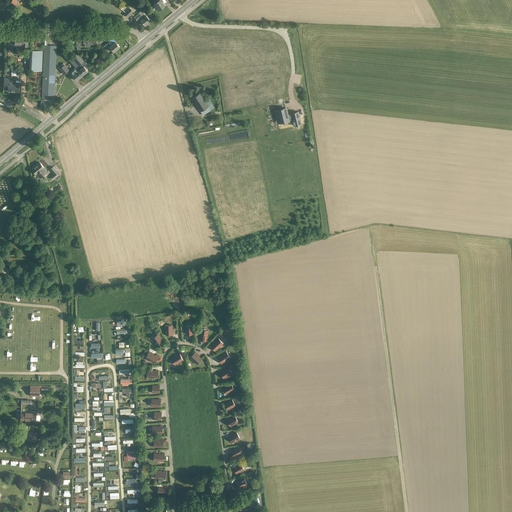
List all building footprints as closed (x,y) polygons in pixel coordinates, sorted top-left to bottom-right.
[(12,0),(10,3),(16,8),(20,3),(16,0),(15,0),(12,0)] [(154,11),(158,8),(159,10),(165,5),(161,0),(155,0),(157,2),(151,7),(154,11)] [(124,13),(128,17),(134,12),(130,8),(124,13)] [(136,19),(138,22),(139,22),(141,20),(146,26),(146,25),(147,26),(149,24),(148,23),(151,21),(146,15),(144,12),(136,19)] [(22,36),(15,36),(15,45),(22,45),(22,46),(28,46),(28,35),(22,35),(22,36)] [(79,36),(79,44),(80,44),(85,44),(85,46),(89,46),(89,44),(97,44),(97,36),(80,36),(79,36)] [(108,50),(110,47),(114,51),(120,46),(116,41),(112,45),(110,42),(105,45),(108,50)] [(44,45),(43,62),(42,81),(42,87),(42,95),(54,96),(57,46),(44,45)] [(30,50),(29,70),(42,71),(43,51),(30,50)] [(78,71),(82,76),(88,71),(84,66),(81,63),(84,61),(78,53),(72,58),(74,60),(71,61),(79,70),(78,71)] [(59,69),(64,75),(69,70),(65,64),(64,64),(63,63),(59,66),(60,68),(59,69)] [(82,76),(78,71),(76,73),(73,69),(70,72),(73,75),(77,80),(82,76)] [(18,92),(20,84),(14,83),(14,80),(11,79),(5,78),(4,88),(8,88),(8,91),(18,92)] [(200,93),(192,98),(201,111),(200,111),(203,115),(211,110),(210,110),(215,107),(210,100),(206,102),(200,93)] [(290,122),(289,120),(293,119),(294,126),(301,124),(298,111),(291,113),(291,114),(288,115),(286,108),(275,111),(277,122),(282,120),(283,124),(290,122)] [(40,178),(47,172),(44,168),(39,162),(32,169),(36,175),(37,174),(40,178)] [(53,166),(50,169),(54,174),(51,176),(53,180),(56,178),(57,180),(60,177),(58,175),(60,174),(53,166)] [(165,334),(163,335),(173,335),(173,332),(172,332),(172,325),(165,325),(165,329),(165,334)] [(186,334),(195,334),(193,334),(192,329),(193,329),(193,325),(186,325),(186,334)] [(200,337),(198,337),(198,340),(208,342),(208,341),(206,341),(207,334),(208,330),(206,330),(205,329),(204,329),(203,329),(201,329),(200,337)] [(83,339),(76,339),(76,333),(72,333),(73,344),(83,343),(83,339)] [(157,348),(161,345),(165,343),(163,340),(162,341),(158,335),(152,339),(154,342),(154,341),(158,347),(156,348),(157,348)] [(212,344),(211,343),(209,345),(216,352),(215,351),(220,346),(221,346),(223,344),(222,342),(222,341),(221,340),(220,340),(218,339),(212,344)] [(154,365),(156,360),(159,356),(156,355),(156,356),(148,352),(145,359),(149,360),(155,363),(154,365)] [(197,365),(201,359),(196,355),(197,354),(195,352),(190,358),(194,362),(197,365)] [(220,356),(219,355),(217,357),(222,365),(223,365),(221,363),(227,359),(227,360),(230,358),(226,352),(220,356)] [(177,354),(177,355),(171,359),(174,365),(177,363),(183,360),(184,361),(179,353),(177,354)] [(233,373),(230,368),(229,367),(222,371),(222,370),(219,371),(224,380),(223,378),(229,375),(230,375),(233,373)] [(157,378),(158,375),(158,370),(155,370),(155,371),(147,371),(147,378),(150,378),(157,378)] [(52,384),(62,384),(62,379),(54,379),(54,376),(52,376),(52,384)] [(113,391),(112,387),(106,387),(106,381),(103,381),(103,391),(113,391)] [(224,386),(222,388),(227,396),(226,394),(231,391),(231,392),(234,390),(231,384),(225,387),(224,386)] [(30,385),(30,396),(40,396),(40,393),(40,388),(40,385),(30,385)] [(132,388),(121,389),(122,393),(119,394),(119,398),(122,398),(122,396),(130,396),(130,392),(132,392),(132,388)] [(160,407),(160,403),(161,399),(158,399),(158,400),(152,400),(151,407),(154,407),(154,406),(160,407)] [(21,407),(21,421),(36,421),(36,412),(30,412),(30,410),(32,410),(32,407),(31,407),(31,401),(26,401),(26,400),(21,400),(21,407)] [(227,403),(226,402),(224,403),(229,411),(228,410),(232,407),(232,408),(235,406),(232,400),(227,403)] [(228,418),(226,419),(231,428),(230,426),(235,423),(235,424),(238,422),(235,416),(229,419),(228,418)] [(162,434),(162,430),(162,426),(160,426),(160,427),(152,427),(152,434),(155,434),(155,433),(162,434)] [(228,436),(233,444),(232,443),(237,440),(240,439),(239,437),(239,436),(239,434),(238,434),(237,433),(231,436),(231,434),(228,436)] [(163,447),(163,444),(163,440),(161,439),(161,441),(154,440),(153,447),(157,447),(163,447)] [(91,442),(91,446),(94,446),(94,448),(100,448),(101,450),(104,450),(104,446),(103,446),(102,442),(91,442)] [(233,450),(233,449),(230,450),(235,459),(234,457),(239,454),(240,455),(243,453),(239,447),(233,450)] [(164,463),(165,454),(162,453),(162,455),(154,454),(153,461),(157,461),(164,461),(163,463),(164,463)] [(236,467),(235,466),(233,467),(237,476),(238,475),(237,474),(241,471),(241,472),(244,470),(241,464),(236,467)] [(165,479),(165,481),(166,471),(164,471),(163,472),(156,471),(155,472),(154,472),(154,473),(153,476),(154,476),(155,477),(155,478),(158,479),(158,478),(165,479)] [(238,482),(237,481),(235,482),(240,491),(239,489),(244,486),(247,484),(244,478),(238,482)] [(250,504),(249,502),(248,502),(247,500),(241,504),(240,503),(238,504),(242,511),(247,508),(250,507),(249,505),(250,505),(250,504)]
